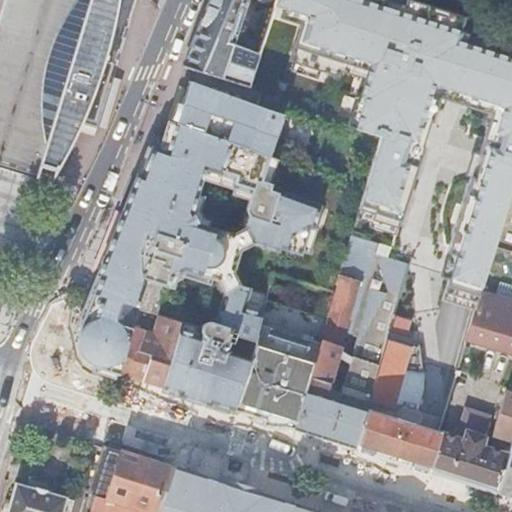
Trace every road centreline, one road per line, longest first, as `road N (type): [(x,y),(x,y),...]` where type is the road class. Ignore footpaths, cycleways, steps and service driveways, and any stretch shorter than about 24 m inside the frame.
road 1 (residential): [(443,511),(13,378)]
road 2 (residential): [(177,0),(13,378)]
